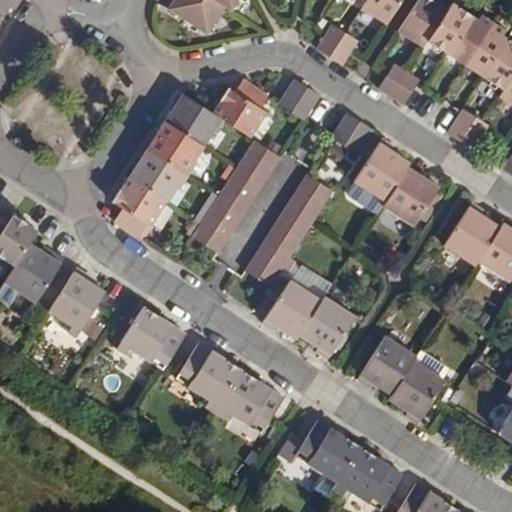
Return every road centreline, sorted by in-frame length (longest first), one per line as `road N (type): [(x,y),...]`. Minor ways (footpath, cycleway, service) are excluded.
road 1 (residential): [(79,195),(93,240),(511,506)]
road 2 (residential): [(153,77),(284,54),(511,201)]
road 3 (residential): [(79,195),(102,172),(153,77)]
